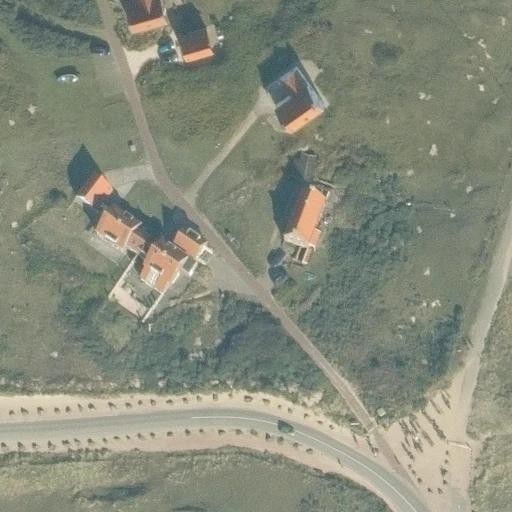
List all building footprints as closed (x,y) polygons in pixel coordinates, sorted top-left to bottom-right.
[(128,0),(126,1),(133,27),(168,18),(163,0),(128,0)] [(207,26),(180,34),(187,59),(214,51),(207,26)] [(291,92),(274,104),(291,128),(324,104),(296,63),(280,75),(291,92)] [(294,157),(290,174),(296,175),(311,178),(316,154),(301,151),(299,158),(294,157)] [(93,177),(75,199),(96,216),(97,215),(105,204),(113,193),(93,177)] [(303,198),(285,239),(309,248),(325,206),(303,198)] [(127,251),(138,259),(151,241),(140,233),(142,230),(115,210),(114,211),(105,204),(97,215),(107,222),(95,237),(123,257),(127,251)] [(151,241),(138,259),(147,265),(143,271),(145,272),(139,280),(163,297),(169,289),(171,290),(183,273),(190,279),(198,267),(195,265),(208,246),(186,231),(172,251),(163,244),(160,247),(151,241)] [(376,413),(380,418),(385,415),(381,409),(376,413)]
